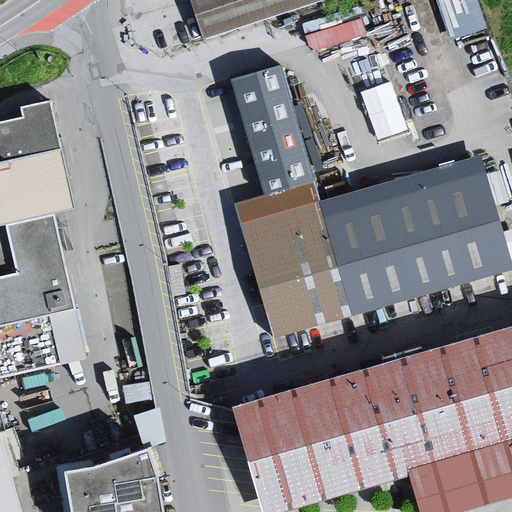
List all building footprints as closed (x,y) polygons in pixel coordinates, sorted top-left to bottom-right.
[(326,5),(324,0),(188,0),(202,43),(326,5)] [(476,0),(435,0),(447,38),(485,26),(476,0)] [(315,48),(368,25),(359,5),(306,28),(315,48)] [(286,66),(232,81),(264,197),(314,184),(318,183),(286,66)] [(0,225),(56,214),(76,210),(52,99),(22,106),(25,121),(0,125),(0,225)] [(275,338),(511,270),(511,267),(481,158),(320,204),(314,184),(264,197),(237,205),(275,338)] [(56,214),(0,225),(0,381),(87,359),(56,214)] [(511,434),(511,314),(228,404),(262,511),(272,511),(407,469),(419,508),(511,479),(511,464),(503,437),(511,434)] [(0,511),(22,511),(0,430),(0,511)] [(163,511),(160,482),(146,448),(101,470),(64,473),(71,511),(163,511)]
